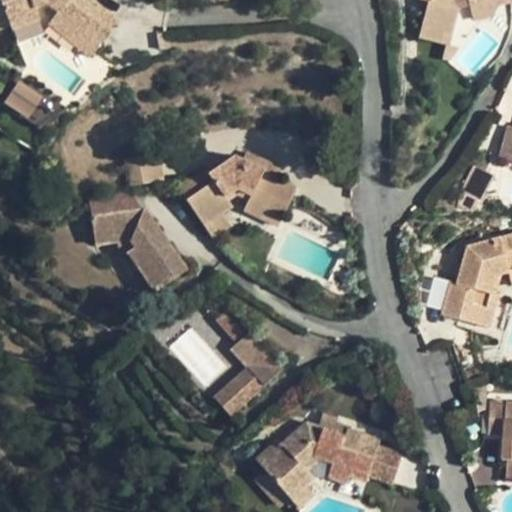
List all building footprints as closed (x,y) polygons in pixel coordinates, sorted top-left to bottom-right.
[(92,0),(1,0),(12,27),(39,17),(35,6),(47,2),(58,10),(49,22),(77,44),(82,38),(95,49),(117,22),(92,1),(92,0)] [(425,0),(427,1),(419,37),(448,44),(457,7),(455,6),(449,5),(450,0),(425,0)] [(43,26),(39,17),(12,27),(16,38),(43,26)] [(127,70),(168,51),(145,28),(116,57),(117,58),(121,63),(127,70)] [(90,54),(95,49),(82,38),(77,44),(90,54)] [(114,69),(121,63),(117,58),(111,66),(114,69)] [(16,81),(4,103),(30,117),(42,94),(16,81)] [(511,126),(510,126),(502,157),(511,159),(511,126)] [(248,150),(243,159),(264,169),(264,173),(282,181),(280,165),(248,150)] [(158,151),(126,156),(130,184),(162,179),(158,151)] [(176,185),(204,224),(221,213),(231,206),(227,201),(225,196),(237,189),(250,195),(248,199),(243,210),(260,219),(264,211),(279,219),(294,187),(282,181),(264,173),(264,169),(243,159),(234,155),(207,172),(203,167),(176,185)] [(237,195),(248,199),(250,195),(237,189),(225,196),(227,201),(237,195)] [(96,242),(115,240),(131,239),(136,247),(128,252),(139,268),(155,290),(186,269),(132,192),(91,198),(96,242)] [(276,226),(279,219),(264,211),(260,219),(276,226)] [(204,224),(213,237),(231,226),(221,213),(204,224)] [(497,276),(511,272),(511,271),(511,235),(469,247),(459,283),(451,282),(444,315),(491,326),(498,294),(492,293),(497,276)] [(130,273),(139,268),(128,252),(136,247),(131,239),(115,240),(119,256),(130,273)] [(227,309),(215,322),(235,342),(248,330),(227,309)] [(252,367),(216,394),(232,414),(287,372),(256,332),(237,347),(252,367)] [(511,402),(493,401),(492,433),(505,434),(504,461),(510,461),(509,480),(511,479),(511,402)] [(323,413),(319,427),(343,435),(344,428),(346,425),(337,422),(338,417),(323,413)] [(266,470),(290,497),(304,484),(313,477),(328,476),(346,482),(349,475),(367,481),(378,445),(380,440),(344,428),(343,435),(319,427),(306,424),(280,445),(286,451),(266,470)] [(258,462),(264,469),(266,470),(286,451),(280,445),(279,443),(258,462)] [(402,453),(378,445),(367,481),(389,489),(402,453)] [(278,507),(290,497),(266,470),(264,469),(253,479),(278,507)] [(313,495),(304,484),(290,497),(299,507),(313,495)]
